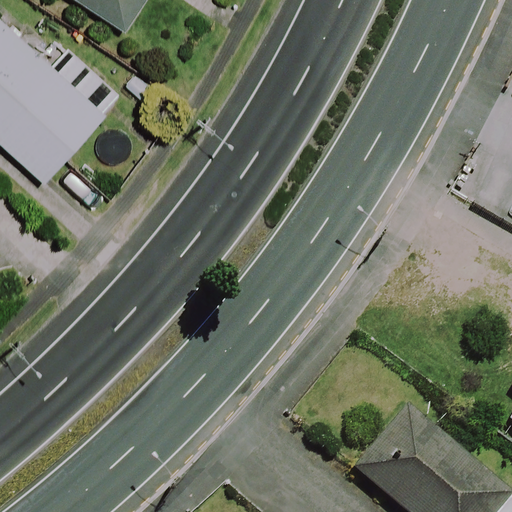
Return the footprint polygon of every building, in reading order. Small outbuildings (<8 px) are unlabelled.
[(145,0),(68,0),(122,35),(145,0)] [(102,119),(0,26),(0,147),(42,185),(102,119)] [(511,384),(508,393),(511,395),(511,411),(503,429),(511,433),(511,384)] [(488,511),(499,499),(402,415),(349,475),(392,511),(488,511)] [(511,511),(511,495),(499,511),(511,511)]
